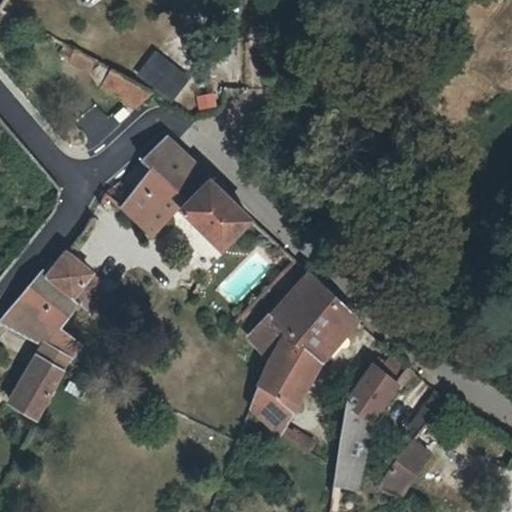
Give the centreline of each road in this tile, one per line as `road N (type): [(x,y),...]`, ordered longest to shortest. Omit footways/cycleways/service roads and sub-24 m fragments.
road 1 (residential): [(511,417),(421,357),(177,125),(153,128),(87,191)]
road 2 (residential): [(0,302),(87,191)]
road 3 (residential): [(87,191),(0,96)]
